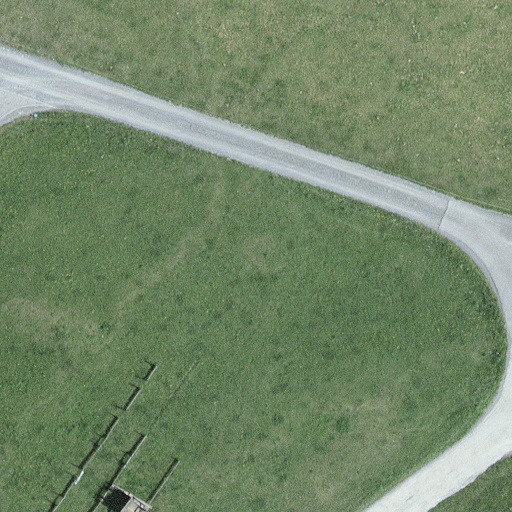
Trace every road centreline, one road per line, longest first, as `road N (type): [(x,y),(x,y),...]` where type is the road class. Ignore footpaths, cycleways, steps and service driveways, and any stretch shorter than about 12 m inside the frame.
road 1 (track): [(0,65),(511,230)]
road 2 (track): [(378,511),(511,420)]
